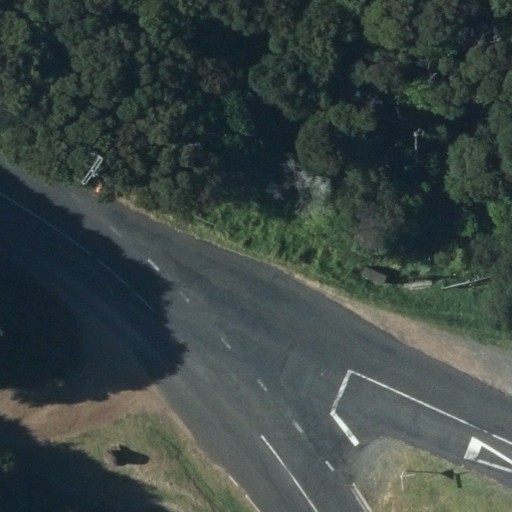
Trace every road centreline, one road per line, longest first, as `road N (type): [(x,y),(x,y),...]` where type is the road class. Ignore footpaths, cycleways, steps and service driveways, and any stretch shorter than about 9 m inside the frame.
road 1 (unclassified): [(172,311),(511,455)]
road 2 (track): [(172,311),(74,455),(0,437)]
road 3 (tertiary): [(172,311),(311,511)]
road 4 (tertiary): [(0,194),(172,311)]
